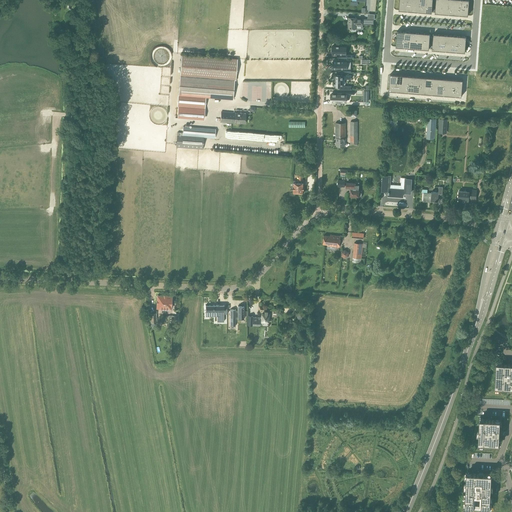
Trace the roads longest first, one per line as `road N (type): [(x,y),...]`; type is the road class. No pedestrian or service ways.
road 1 (unclassified): [(0,276),(243,285),(316,208)]
road 2 (secondary): [(405,511),(493,269)]
road 3 (unclassified): [(316,208),(321,0)]
road 4 (unclassified): [(316,208),(472,224)]
